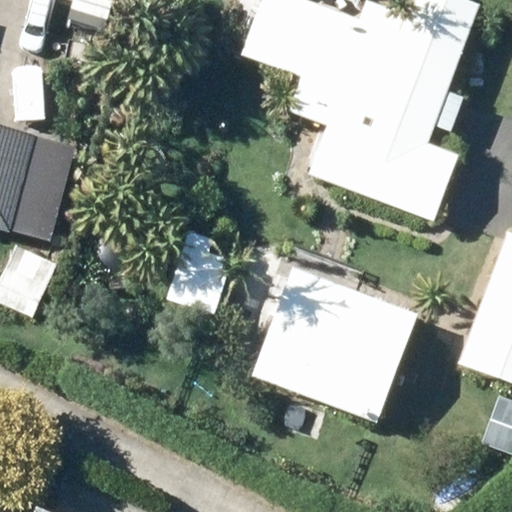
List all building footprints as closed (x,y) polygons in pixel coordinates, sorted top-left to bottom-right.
[(119,0),(75,0),(69,23),(110,34),(119,0)] [(383,148),(366,196),(420,216),(438,169),(430,166),(442,133),(456,139),(469,106),(454,101),(486,13),(450,0),(419,0),(404,42),(292,0),(271,0),(248,62),(308,84),(296,116),(383,148)] [(0,226),(49,238),(73,138),(0,120),(0,226)] [(511,230),(463,364),(511,381),(511,230)] [(65,252),(19,235),(0,286),(0,307),(39,322),(65,252)] [(193,237),(175,295),(224,310),(238,267),(212,259),(217,245),(193,237)] [(286,283),(254,391),(330,414),(319,449),(361,462),(372,426),(382,429),(414,321),(286,283)]
